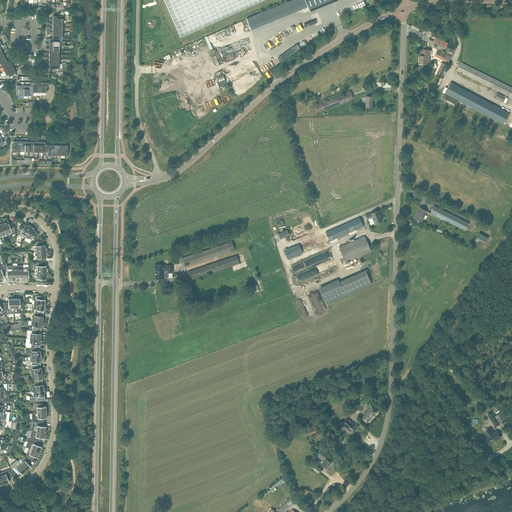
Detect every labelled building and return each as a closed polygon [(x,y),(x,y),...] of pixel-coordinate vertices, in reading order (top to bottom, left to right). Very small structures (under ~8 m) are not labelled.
[(164,0),(181,37),(264,0),(164,0)] [(305,0),(308,6),(310,11),(338,0),(305,0)] [(448,43),(436,37),(434,43),(445,48),(448,43)] [(299,43),(279,58),(282,63),(302,47),(299,43)] [(2,52),(1,50),(0,50),(0,57),(1,57),(0,55),(3,54),(9,51),(7,48),(4,49),(5,50),(2,52)] [(420,56),(420,63),(429,64),(430,50),(426,50),(426,51),(423,51),(422,56),(420,56)] [(448,63),(451,57),(437,50),(434,56),(448,63)] [(3,54),(0,55),(1,57),(0,57),(0,63),(0,62),(6,60),(5,58),(11,55),(9,52),(6,53),(7,54),(4,56),(3,54)] [(10,60),(7,62),(6,60),(0,62),(0,63),(2,67),(8,64),(9,66),(12,64),(11,62),(14,61),(13,59),(10,60)] [(511,87),(460,62),(456,70),(511,97),(511,87)] [(12,64),(9,66),(8,64),(2,67),(4,71),(10,68),(11,70),(14,68),(13,66),(16,65),(15,63),(12,64)] [(6,75),(7,75),(8,77),(16,73),(15,70),(18,69),(17,67),(14,68),(11,70),(10,68),(4,71),(6,75)] [(220,84),(227,82),(224,74),(218,76),(220,84)] [(510,113),(451,82),(445,93),(504,124),(510,113)] [(350,91),(313,106),(316,113),(353,99),(350,91)] [(504,97),(497,93),(495,98),(502,101),(504,97)] [(455,106),(458,101),(445,94),(442,100),(455,106)] [(11,151),(20,151),(20,145),(18,145),(18,141),(18,138),(16,138),(16,141),(13,141),(13,144),(11,144),(11,151)] [(465,231),(469,223),(434,205),(430,213),(465,231)] [(424,210),(420,207),(414,218),(422,222),(427,211),(424,210)] [(381,214),(379,210),(371,213),(366,215),(368,219),(372,217),(375,223),(383,220),(380,214),(381,214)] [(313,214),(285,226),(300,261),(328,249),(313,214)] [(360,217),(326,232),(330,240),(363,226),(360,217)] [(25,224),(18,221),(17,230),(22,234),(22,235),(25,237),(31,226),(28,224),(27,226),(25,224)] [(6,224),(5,222),(2,223),(6,236),(10,234),(9,233),(12,232),(11,231),(15,230),(12,223),(9,224),(9,223),(6,224)] [(34,230),(35,228),(31,226),(25,237),(28,239),(29,238),(31,239),(32,238),(35,240),(36,238),(39,234),(36,232),(36,231),(34,230)] [(286,230),(279,234),(281,239),(288,235),(286,230)] [(477,242),(479,240),(485,243),(489,238),(479,233),(475,241),(477,242)] [(339,247),(346,262),(346,264),(348,263),(348,261),(371,251),(365,236),(360,238),(339,247)] [(37,245),(36,245),(36,248),(34,248),(34,252),(47,251),(47,247),(45,248),(45,245),(44,245),(44,241),(39,242),(36,242),(37,245)] [(235,250),(232,241),(182,258),(185,267),(235,250)] [(293,247),(284,250),(288,259),(297,255),(293,247)] [(35,256),(36,256),(37,259),(38,259),(38,262),(45,262),(45,258),(46,258),(46,255),(47,255),(47,251),(34,252),(35,256)] [(317,262),(320,261),(320,260),(323,258),(321,253),(314,256),(317,262)] [(186,275),(187,278),(189,277),(190,280),(240,264),(237,255),(187,272),(188,275),(186,275)] [(297,281),(337,266),(334,260),(295,275),(297,281)] [(302,261),(292,265),(295,271),(304,266),(302,261)] [(38,266),(37,266),(37,268),(35,268),(35,271),(35,272),(48,272),(48,268),(46,268),(46,266),(45,266),(45,262),(38,262),(38,266)] [(168,265),(168,266),(164,266),(164,265),(155,265),(155,270),(156,270),(156,273),(155,273),(155,274),(156,274),(156,277),(168,278),(169,272),(172,272),(173,265),(168,265)] [(365,270),(347,278),(338,282),(345,296),(372,284),(365,270)] [(45,279),(46,279),(46,276),(48,276),(48,272),(35,272),(35,276),(37,276),(37,279),(38,279),(38,282),(45,282),(45,279)] [(33,295),(33,297),(33,298),(34,300),(33,304),(45,305),(45,303),(45,300),(45,299),(45,296),(33,295)] [(8,299),(8,300),(8,304),(4,304),(7,313),(7,314),(14,314),(14,313),(14,298),(11,298),(11,299),(8,299)] [(17,298),(14,298),(14,313),(23,313),(23,311),(23,308),(24,304),(20,304),(20,299),(17,299),(17,298)] [(33,304),(33,308),(32,308),(31,312),(34,312),(43,314),(43,311),(44,311),(44,308),(45,308),(45,305),(33,304)] [(43,314),(34,312),(33,317),(32,317),(31,321),(43,322),(43,320),(43,316),(43,314)] [(43,322),(31,321),(31,325),(32,325),(32,330),(41,330),(41,328),(42,328),(42,325),(43,325),(43,322)] [(41,330),(32,330),(31,335),(30,334),(30,338),(41,339),(42,337),(41,337),(41,333),(41,330)] [(41,339),(30,338),(30,342),(31,342),(31,347),(40,348),(40,345),(41,345),(41,342),(41,339)] [(31,347),(25,347),(25,353),(30,353),(30,356),(41,356),(41,354),(40,350),(40,348),(31,347)] [(30,356),(30,360),(26,361),(26,366),(31,365),(40,365),(40,362),(41,362),(41,359),(41,356),(30,356)] [(31,365),(32,370),(31,370),(31,374),(43,373),(42,370),(42,371),(41,367),(40,365),(31,365)] [(43,373),(31,374),(32,378),(33,378),(33,383),(42,382),(42,379),(43,379),(42,376),(43,375),(43,373)] [(42,382),(33,383),(34,387),(33,387),(33,391),(45,390),(44,387),(43,384),(42,382)] [(44,392),(45,392),(45,390),(33,391),(33,395),(29,395),(30,402),(45,401),(44,396),(45,396),(44,392)] [(349,399),(348,398),(353,396),(352,391),(340,395),(342,400),(349,399)] [(7,392),(0,392),(0,401),(8,402),(9,402),(9,399),(9,397),(9,394),(7,394),(7,392)] [(0,401),(0,410),(5,411),(6,409),(7,410),(8,402),(0,401)] [(35,404),(34,404),(34,409),(37,409),(37,413),(46,412),(46,409),(46,406),(40,407),(40,403),(35,404)] [(377,411),(371,405),(364,413),(365,414),(362,418),(367,423),(377,411)] [(46,412),(37,413),(32,413),(32,422),(33,422),(33,421),(35,422),(41,422),(41,418),(46,418),(46,415),(47,415),(46,412)] [(495,426),(499,424),(504,420),(499,413),(494,416),(492,412),(488,414),(491,419),(493,422),(495,426)] [(358,428),(354,424),(348,419),(342,426),(345,429),(346,428),(352,433),(358,428)] [(33,421),(33,422),(32,427),(31,430),(45,432),(46,429),(46,427),(41,426),(41,422),(35,422),(33,421)] [(307,427),(306,428),(310,435),(318,432),(313,422),(306,425),(307,427)] [(45,432),(31,430),(31,434),(30,439),(32,439),(38,441),(39,437),(44,438),(45,435),(45,432)] [(486,439),(490,445),(501,437),(497,431),(486,439)] [(31,442),(28,441),(26,447),(29,448),(38,452),(40,452),(41,450),(41,449),(42,447),(37,445),(38,441),(32,439),(31,442)] [(40,452),(38,452),(29,448),(25,456),(31,460),(32,456),(37,458),(38,455),(39,455),(40,452)] [(322,450),(319,453),(320,454),(318,456),(324,461),(322,464),(322,465),(321,466),(317,463),(314,467),(320,472),(323,468),(324,466),(327,468),(328,468),(329,467),(328,466),(331,462),(326,459),(325,458),(328,455),(322,450)] [(31,460),(25,456),(21,460),(23,462),(21,464),(27,471),(29,469),(31,467),(27,463),(31,460)] [(17,460),(14,462),(16,465),(12,468),(16,473),(19,471),(22,475),(25,473),(27,471),(21,464),(17,460)] [(9,471),(9,470),(0,472),(0,474),(4,484),(6,483),(9,482),(7,477),(11,475),(9,471)] [(270,488),(271,490),(272,492),(274,491),(273,489),(286,479),(284,477),(270,488)] [(277,510),(279,511),(282,511),(294,503),(291,499),(277,510)]
